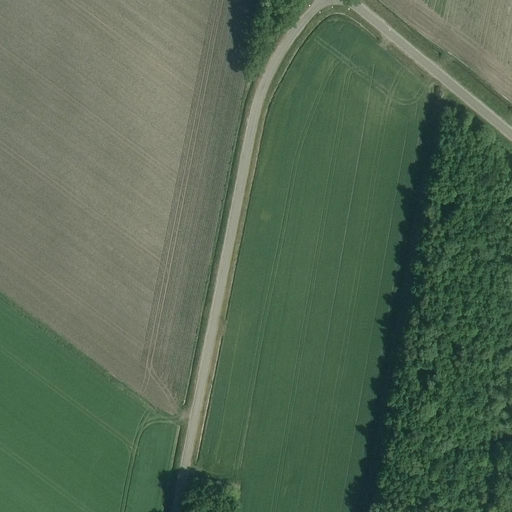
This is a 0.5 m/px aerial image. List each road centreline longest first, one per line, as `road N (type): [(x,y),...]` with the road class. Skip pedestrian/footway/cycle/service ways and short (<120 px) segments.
road 1 (unclassified): [(176,511),(259,93),(324,0)]
road 2 (tertiary): [(348,0),(511,135)]
